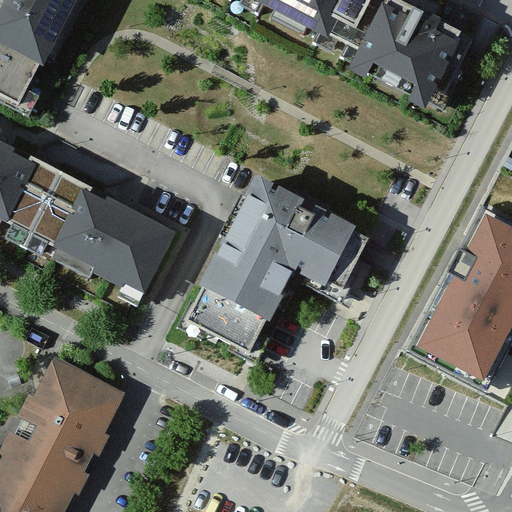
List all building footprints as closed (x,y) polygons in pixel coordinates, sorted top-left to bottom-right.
[(0,0),(0,104),(24,116),(34,97),(25,92),(44,57),(54,62),(86,1),(84,0),(0,0)] [(225,0),(230,2),(231,0),(242,0),(239,7),(258,17),(264,4),(275,9),(270,20),(303,37),(308,26),(319,32),(313,45),(331,55),(338,42),(347,46),(340,59),(359,69),(363,61),(369,64),(363,74),(415,101),(421,91),(426,94),(425,97),(445,108),(449,99),(462,74),(457,71),(472,43),(430,21),(436,10),(422,2),(417,0),(403,0),(401,6),(389,0),(225,0)] [(0,220),(30,236),(60,176),(31,161),(0,145),(0,220)] [(90,191),(60,176),(30,236),(139,292),(167,237),(132,219),(135,215),(90,192),(90,191)] [(294,204),(257,185),(186,322),(248,354),(293,267),(341,291),(363,250),(367,242),(320,217),(325,208),(299,194),(294,204)] [(511,319),(511,222),(493,212),(478,239),(468,234),(440,287),(450,293),(423,346),(492,382),(511,344),(511,338),(504,334),(511,319)] [(0,511),(58,511),(116,400),(54,368),(0,472),(0,511)]
